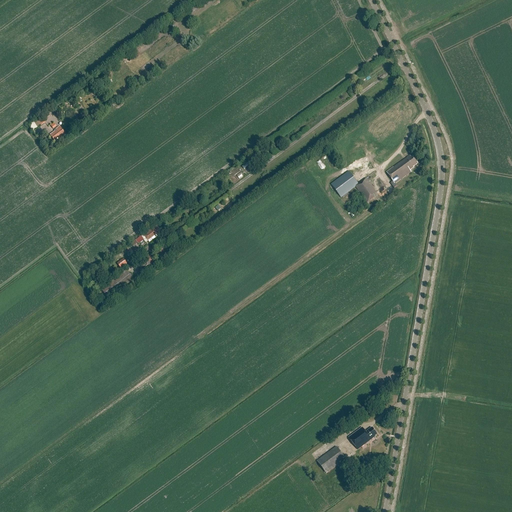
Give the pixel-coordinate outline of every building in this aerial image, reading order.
[(40,127),(45,123),(42,118),(37,121),(36,120),(28,126),(33,132),(41,127),(40,127)] [(60,127),(54,131),(55,132),(52,134),(50,136),(55,143),(65,135),(60,127)] [(66,136),(56,144),(58,147),(68,139),(70,137),(69,136),(67,137),(66,136)] [(413,167),(418,164),(413,157),(411,158),(410,156),(393,167),(386,172),(393,182),(390,183),(394,189),(398,186),(396,184),(411,173),(410,171),(414,168),(413,167)] [(331,185),(341,199),(356,187),(367,203),(374,198),(373,196),(377,193),(367,179),(358,185),(349,172),(331,185)] [(162,234),(156,226),(136,241),(138,245),(147,239),(149,243),(162,234)] [(154,263),(149,256),(146,258),(146,259),(138,264),(144,272),(152,267),(151,265),(154,263)] [(128,264),(124,259),(116,264),(120,269),(128,264)] [(134,280),(127,270),(101,290),(108,300),(127,285),(134,280)] [(103,295),(99,290),(94,294),(98,298),(103,295)] [(375,437),(377,435),(372,428),(365,432),(362,428),(349,438),(357,450),(376,437),(375,437)] [(348,462),(337,447),(317,461),(326,474),(340,464),(342,466),(348,462)]
